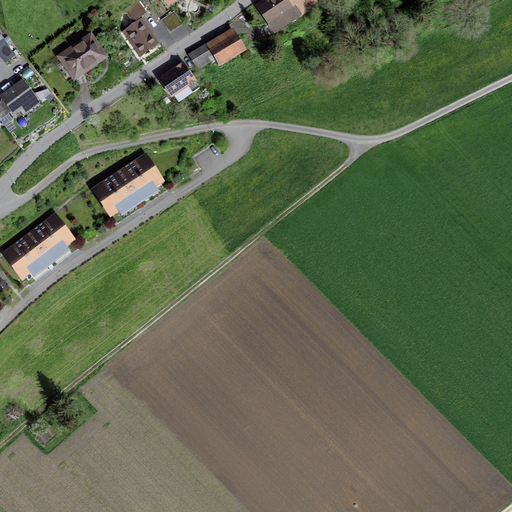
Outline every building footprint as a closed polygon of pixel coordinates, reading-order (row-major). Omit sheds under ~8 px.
[(270,0),(259,8),(275,31),(317,3),(314,0),(270,0)] [(130,16),(136,12),(139,16),(145,12),(139,3),(127,12),(130,16)] [(131,42),(133,40),(142,54),(155,44),(149,36),(153,34),(143,20),(125,33),(131,42)] [(190,56),(197,69),(214,59),(218,65),(244,49),(235,34),(210,50),(207,46),(190,56)] [(62,56),(76,76),(104,57),(91,37),(62,56)] [(0,43),(0,56),(5,63),(15,57),(4,41),(0,43)] [(193,93),(200,89),(181,62),(177,65),(176,69),(160,80),(172,97),(188,86),(193,93)] [(34,98),(22,82),(2,97),(14,113),(34,98)] [(12,119),(8,114),(0,120),(10,133),(15,129),(9,121),(12,119)] [(145,158),(95,191),(111,215),(132,201),(136,207),(144,202),(140,196),(161,182),(145,158)] [(54,218),(5,255),(22,277),(43,261),(48,267),(55,262),(50,256),(71,240),(54,218)]
